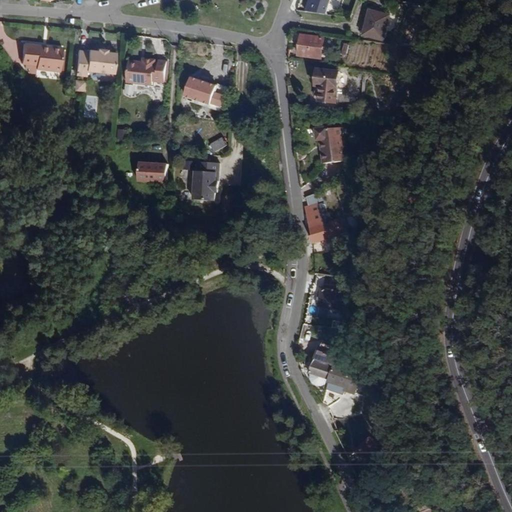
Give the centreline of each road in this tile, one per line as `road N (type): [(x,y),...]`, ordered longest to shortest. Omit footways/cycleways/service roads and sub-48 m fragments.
road 1 (unclassified): [(354,511),(290,368),(285,335),(296,249),(272,55)]
road 2 (tertiary): [(511,131),(485,171),(460,254),(453,313),(457,374),(511,504)]
road 3 (unclassified): [(272,55),(228,33),(71,14)]
